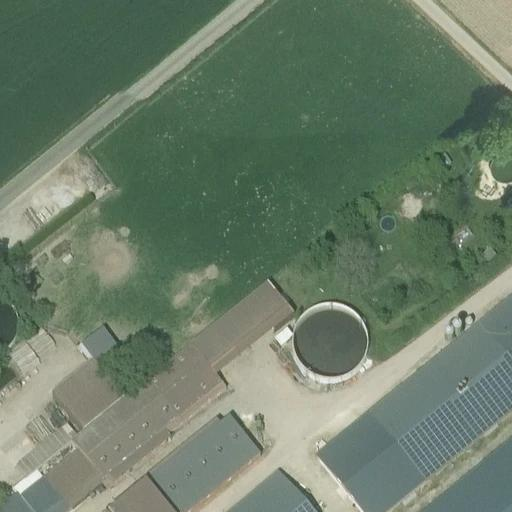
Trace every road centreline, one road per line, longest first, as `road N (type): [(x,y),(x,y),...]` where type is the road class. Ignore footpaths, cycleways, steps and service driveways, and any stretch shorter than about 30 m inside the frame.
road 1 (track): [(225,511),(511,276)]
road 2 (unclassified): [(248,0),(0,203)]
road 3 (unclassified): [(511,86),(419,0)]
